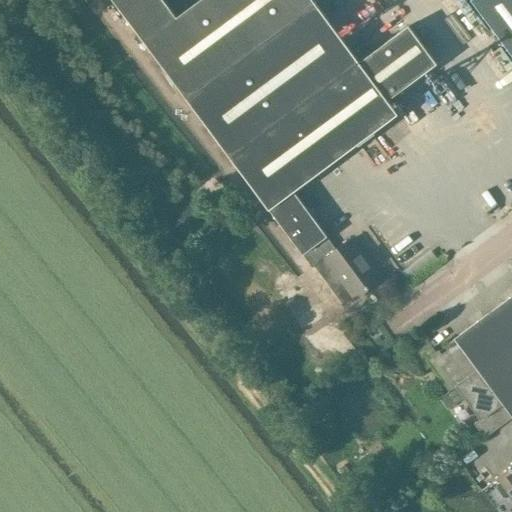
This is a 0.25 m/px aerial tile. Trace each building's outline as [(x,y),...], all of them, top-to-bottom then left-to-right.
[(114,0),(231,157),(231,158),(311,99),(360,63),(313,0),(201,0),(177,18),(164,0),(114,0)] [(511,0),(470,0),(511,55),(511,0)] [(360,62),(389,100),(438,64),(409,26),(360,62)] [(270,210),(305,258),(331,239),(296,191),(399,114),(389,100),(360,62),(360,63),(311,99),(231,158),(270,210)] [(202,213),(185,206),(174,228),(198,240),(206,223),(199,219),(202,213)] [(331,239),(305,258),(312,267),(325,258),(332,268),(330,269),(329,271),(328,272),(327,275),(327,277),(328,279),(328,280),(329,282),(330,283),(332,284),(335,285),(337,285),(339,285),(342,284),(343,283),(355,299),(383,278),(353,237),(338,248),(331,239)] [(511,295),(458,336),(511,407),(511,295)] [(439,352),(429,358),(450,387),(456,382),(485,419),(476,422),(485,435),(511,415),(511,413),(456,338),(447,344),(450,350),(441,355),(439,352)] [(511,495),(511,467),(499,477),(502,481),(498,484),(498,487),(505,496),(508,497),(511,494),(511,495)]
